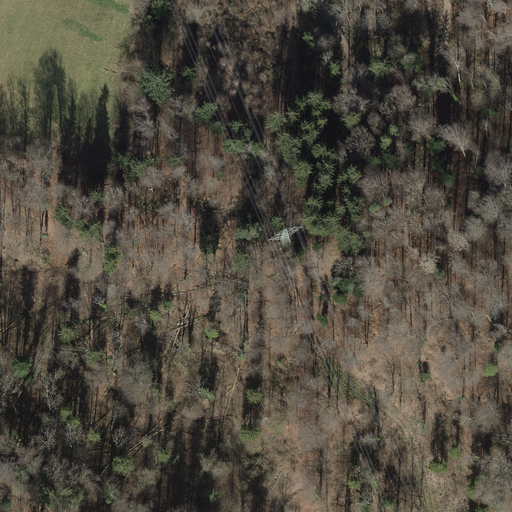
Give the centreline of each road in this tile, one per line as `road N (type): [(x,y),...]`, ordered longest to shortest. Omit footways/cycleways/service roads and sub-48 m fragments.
road 1 (track): [(449,0),(435,70),(416,87),(388,92),(363,80),(321,0)]
road 2 (track): [(431,511),(402,422),(327,376)]
